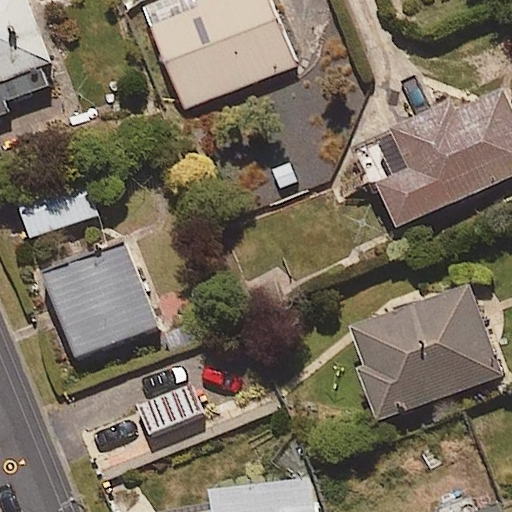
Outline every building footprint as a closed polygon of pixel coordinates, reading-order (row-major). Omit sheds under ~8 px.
[(27,0),(0,0),(0,116),(9,113),(6,105),(51,88),(43,68),(53,64),(27,0)] [(182,111),(296,67),(269,0),(196,0),(194,1),(193,0),(169,0),(143,10),(182,111)] [(511,176),(511,111),(503,92),(456,114),(452,105),(393,132),(396,141),(381,147),(395,178),(377,187),(396,229),(511,176)] [(31,239),(98,216),(86,180),(18,203),(31,239)] [(75,359),(158,328),(128,249),(45,281),(75,359)] [(378,422),(503,376),(469,286),(345,332),(378,422)] [(154,436),(206,414),(194,383),(141,405),(154,436)] [(312,483),(211,493),(213,511),(322,511),(322,508),(315,509),(312,483)]
